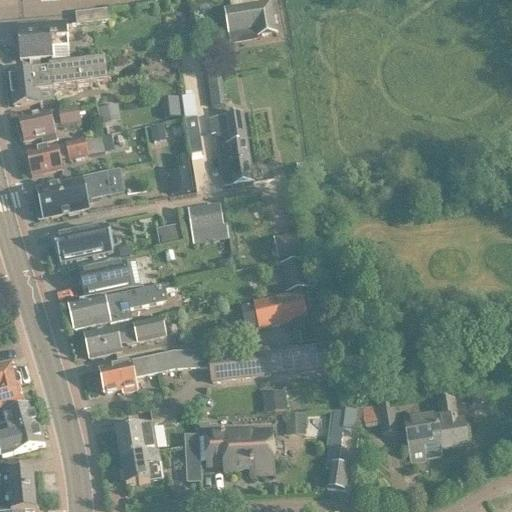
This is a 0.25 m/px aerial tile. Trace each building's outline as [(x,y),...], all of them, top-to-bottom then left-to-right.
[(224,13),(228,37),(255,33),(255,37),(273,35),(268,6),(224,13)] [(106,12),(74,15),(75,27),(106,24),(106,12)] [(65,48),(65,26),(32,28),(32,33),(16,34),(18,63),(51,61),(51,64),(67,62),(65,48)] [(11,109),(39,106),(39,95),(51,93),(51,91),(106,85),(106,81),(118,81),(116,60),(103,62),(104,64),(48,69),(48,72),(8,77),(11,109)] [(203,68),(209,110),(223,107),(218,71),(213,72),(212,67),(203,68)] [(115,124),(112,107),(96,110),(99,127),(115,124)] [(79,128),(76,111),(57,114),(59,130),(79,128)] [(19,132),(16,133),(19,143),(21,142),(22,145),(39,141),(41,148),(55,145),(48,115),(17,122),(19,132)] [(242,116),(208,121),(210,138),(213,137),(221,190),(252,185),(242,116)] [(194,120),(183,122),(188,158),(199,156),(194,120)] [(161,128),(149,131),(151,140),(163,138),(161,128)] [(67,163),(86,160),(82,144),(64,147),(67,163)] [(29,177),(29,180),(60,173),(54,150),(24,156),(26,166),(24,167),(26,178),(29,177)] [(193,193),(189,172),(177,174),(168,175),(171,197),(193,193)] [(81,184),(31,194),(37,224),(112,208),(112,211),(155,204),(153,191),(131,194),(129,188),(108,191),(104,175),(80,180),(81,184)] [(217,208),(187,213),(190,238),(221,233),(217,208)] [(107,227),(51,239),(56,264),(57,263),(58,267),(79,263),(78,259),(89,257),(90,260),(111,256),(110,252),(112,252),(107,227)] [(277,262),(299,257),(295,240),(274,245),(277,262)] [(129,249),(116,251),(118,261),(131,258),(129,249)] [(288,295),(309,291),(303,262),(282,266),(288,295)] [(83,301),(128,291),(128,292),(139,290),(133,263),(123,265),(123,266),(78,275),(83,301)] [(157,288),(151,289),(67,308),(70,320),(67,320),(69,331),(72,330),(72,334),(128,321),(126,312),(160,304),(157,288)] [(256,328),(257,332),(298,323),(303,346),(325,342),(314,293),(300,295),(251,305),(252,307),(239,310),(243,330),(256,328)] [(160,321),(83,338),(85,348),(84,351),(85,357),(88,360),(88,362),(119,355),(117,343),(123,342),(124,346),(127,348),(164,339),(160,321)] [(209,370),(210,384),(268,377),(265,351),(209,357),(208,353),(172,355),(116,367),(117,369),(98,373),(100,383),(98,384),(100,396),(103,396),(103,397),(120,394),(120,396),(135,393),(132,381),(173,372),(209,370)] [(12,368),(0,370),(0,395),(18,391),(12,368)] [(0,411),(22,406),(18,391),(0,395),(0,411)] [(470,405),(482,405),(482,394),(469,395),(470,405)] [(435,416),(403,424),(410,464),(441,458),(440,451),(467,447),(462,419),(455,420),(452,402),(435,404),(435,416)] [(284,403),(261,406),(262,416),(285,413),(284,403)] [(362,411),(359,411),(357,431),(360,431),(361,425),(372,424),(371,420),(377,419),(380,437),(396,435),(392,407),(362,412),(362,411)] [(36,428),(31,408),(2,416),(0,416),(0,425),(4,424),(7,435),(36,428)] [(173,413),(148,411),(151,427),(175,424),(173,413)] [(332,415),(322,471),(327,472),(325,492),(344,494),(347,469),(337,468),(341,431),(352,433),(352,431),(357,431),(359,411),(332,415)] [(301,419),(285,419),(286,435),(302,435),(301,419)] [(140,429),(115,433),(119,458),(119,460),(155,454),(151,427),(140,429)] [(41,449),(36,428),(7,435),(10,449),(0,451),(2,459),(11,457),(41,449)] [(248,470),(248,477),(271,476),(268,433),(204,434),(206,467),(223,466),(223,474),(238,473),(238,470),(248,470)] [(196,438),(183,439),(184,450),(196,449),(196,438)] [(196,449),(184,450),(184,460),(197,459),(196,449)] [(155,454),(119,460),(124,488),(149,484),(149,482),(159,481),(157,467),(160,466),(158,454),(155,454)] [(17,463),(0,464),(0,477),(2,491),(0,491),(0,511),(27,511),(34,511),(31,474),(18,475),(17,463)]
